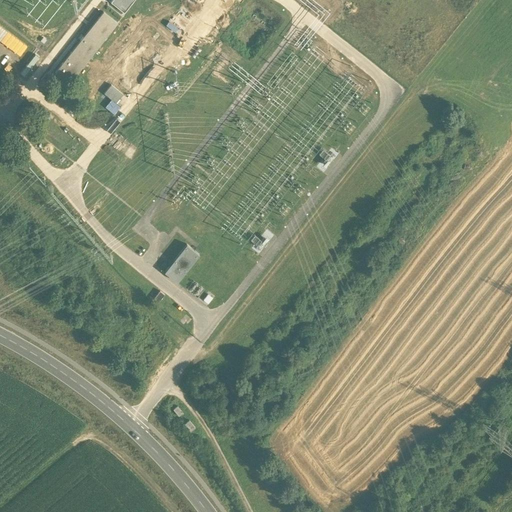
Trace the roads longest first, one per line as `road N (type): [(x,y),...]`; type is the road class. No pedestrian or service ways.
road 1 (track): [(188,351),(199,357),(210,347),(417,89),(434,87),(484,111),(492,161),(511,175)]
road 2 (secondary): [(207,511),(156,451),(84,387),(0,337)]
road 3 (track): [(0,508),(91,431),(174,511)]
road 4 (track): [(165,383),(184,400),(245,511)]
